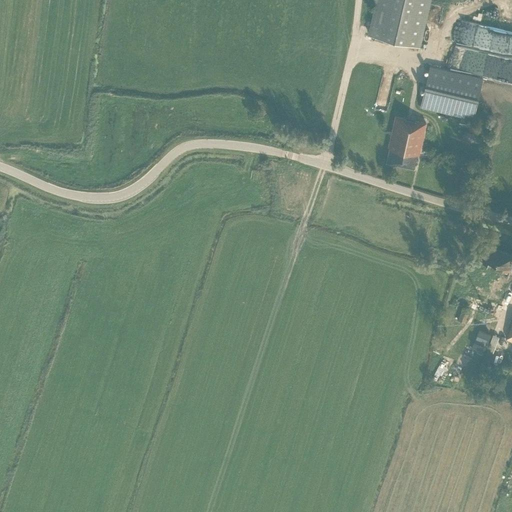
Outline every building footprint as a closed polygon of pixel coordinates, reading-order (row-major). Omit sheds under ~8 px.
[(376,0),(369,34),(419,46),(429,0),(376,0)] [(460,122),(459,122),(451,154),(477,160),(485,128),(466,124),(468,118),(473,119),(482,78),(430,66),(420,107),(461,116),(460,122)] [(385,85),(379,105),(386,107),(392,87),(385,85)] [(389,148),(386,162),(414,168),(417,155),(419,155),(426,123),(395,116),(388,148),(389,148)] [(509,277),(507,277),(511,262),(511,254),(485,246),(480,260),(478,259),(465,295),(476,299),(474,306),(484,309),(486,302),(490,303),(490,301),(499,305),(509,277)] [(470,309),(462,306),(457,320),(465,322),(470,309)] [(499,336),(493,334),(489,344),(495,346),(499,336)]
